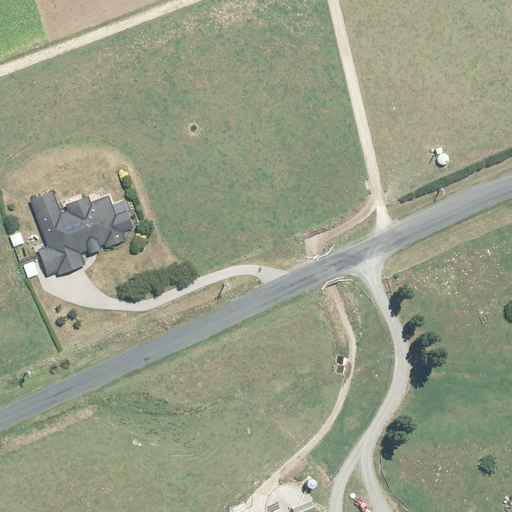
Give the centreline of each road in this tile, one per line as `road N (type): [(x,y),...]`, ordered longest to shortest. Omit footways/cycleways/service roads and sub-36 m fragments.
road 1 (unclassified): [(511,184),(0,413)]
road 2 (track): [(328,0),(381,242)]
road 3 (track): [(190,0),(0,70)]
